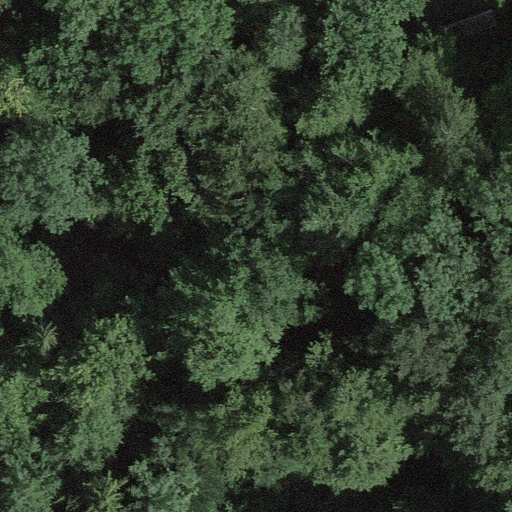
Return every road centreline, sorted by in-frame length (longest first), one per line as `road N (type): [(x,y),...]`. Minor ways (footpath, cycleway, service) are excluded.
road 1 (track): [(511,68),(178,232),(0,302)]
road 2 (track): [(90,511),(178,232)]
road 3 (track): [(294,0),(178,232)]
